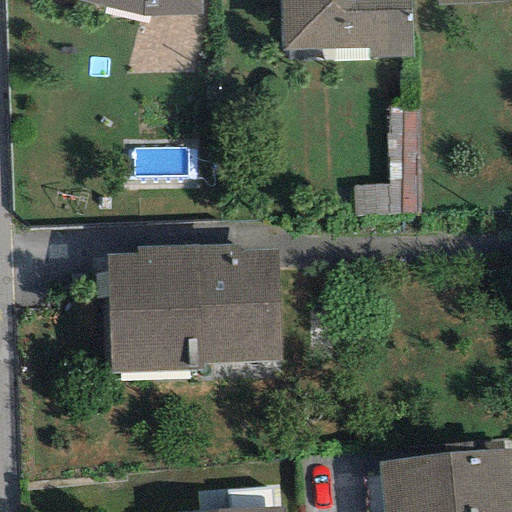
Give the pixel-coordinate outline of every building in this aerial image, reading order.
[(77,0),(142,16),(199,16),(198,0),(77,0)] [(278,0),(280,50),(366,48),(366,59),(411,58),(408,0),(278,0)] [(416,111),(385,113),(387,185),(352,187),(352,219),(417,215),(416,111)] [(237,244),(135,248),(135,254),(105,255),(109,373),(200,370),(200,364),(279,361),(276,252),(237,253),(237,244)] [(511,511),(511,448),(376,462),(381,511),(511,511)]
